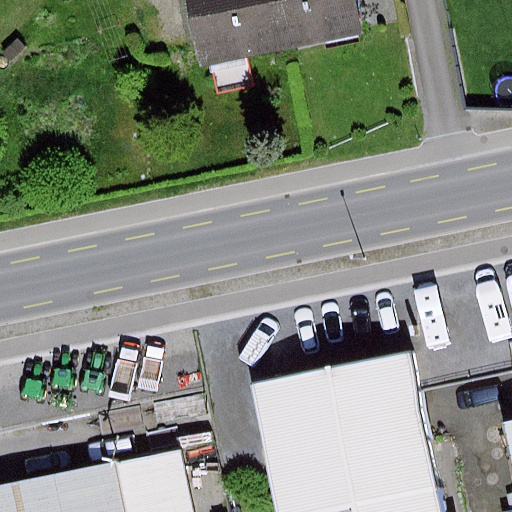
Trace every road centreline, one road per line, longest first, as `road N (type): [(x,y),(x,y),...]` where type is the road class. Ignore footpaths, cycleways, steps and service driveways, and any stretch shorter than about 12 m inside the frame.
road 1 (secondary): [(0,294),(511,184)]
road 2 (unknown): [(511,389),(469,403),(465,451),(479,511)]
